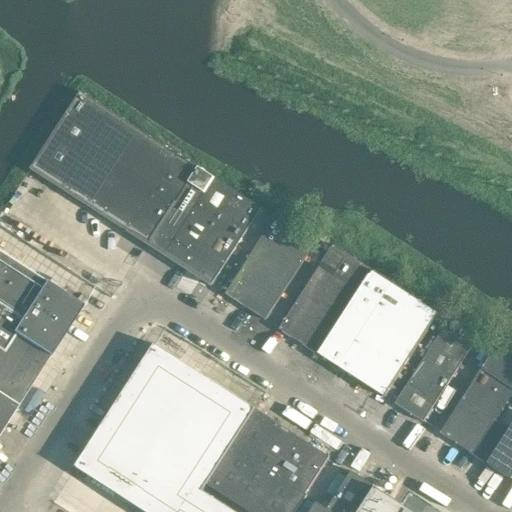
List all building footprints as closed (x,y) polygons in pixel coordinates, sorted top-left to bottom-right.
[(74,86),(24,162),(142,239),(191,162),(74,86)] [(191,162),(142,239),(205,279),(255,202),(191,162)] [(269,211),(219,289),(259,315),(261,312),(309,237),(269,211)] [(274,321),(273,323),(313,349),(367,265),(327,239),(274,321)] [(0,421),(13,400),(75,305),(78,300),(77,299),(70,294),(0,248),(0,421)] [(367,265),(313,349),(379,392),(379,391),(433,307),(367,265)] [(443,314),(418,352),(446,371),(471,332),(443,314)] [(83,440),(69,461),(147,511),(237,511),(196,486),(201,479),(249,403),(148,338),(91,426),(83,440)] [(455,394),(434,427),(481,458),(511,409),(511,358),(488,343),(455,394)] [(389,397),(388,398),(417,416),(446,371),(418,352),(389,397)] [(249,403),(201,479),(251,511),(286,511),(301,489),(299,488),(323,451),(249,403)] [(511,409),(481,458),(505,473),(511,461),(511,409)] [(320,503),(320,504),(332,511),(348,511),(368,481),(368,480),(345,465),(320,503)] [(416,511),(368,481),(348,511),(416,511)] [(310,497),(300,511),(332,511),(320,504),(320,503),(310,497)]
